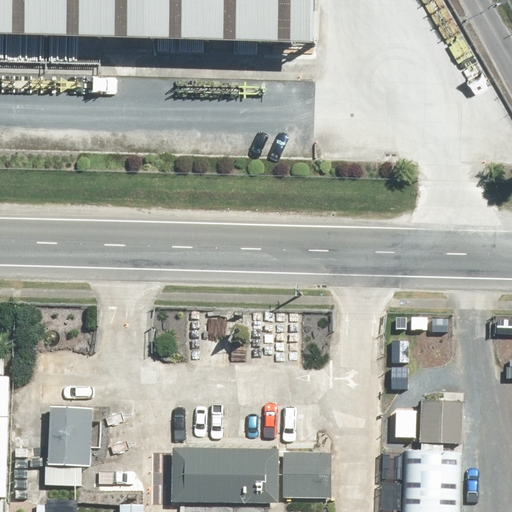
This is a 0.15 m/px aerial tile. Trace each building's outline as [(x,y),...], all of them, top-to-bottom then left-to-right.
[(0,0),(0,61),(304,72),(306,0),(0,0)] [(459,402),(420,401),(420,453),(459,454),(459,402)] [(90,409),(48,409),(48,482),(90,483),(90,409)] [(290,450),(288,496),(334,498),(337,452),(290,450)] [(277,452),(168,452),(168,508),(277,508),(277,452)] [(461,511),(462,459),(406,459),(406,511),(461,511)] [(90,511),(90,505),(53,503),(52,511),(90,511)]
